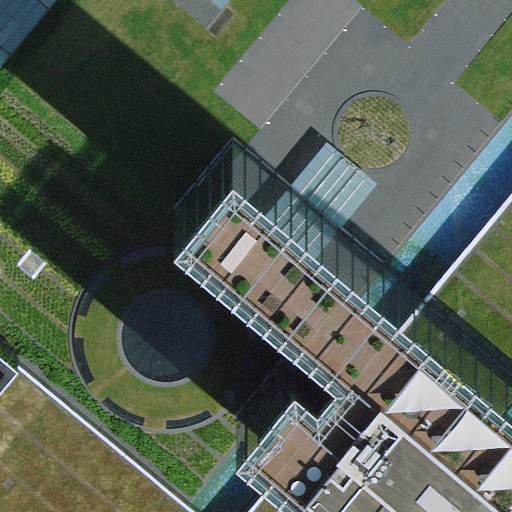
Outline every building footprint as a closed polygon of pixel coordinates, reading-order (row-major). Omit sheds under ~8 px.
[(0,0),(0,55),(45,0),(0,0)] [(337,343),(511,487),(511,368),(425,296),(388,265),(236,139),(176,209),(337,343)] [(511,192),(425,296),(511,368),(511,192)] [(0,376),(16,358),(22,351),(0,333),(0,376)] [(319,364),(498,511),(511,511),(511,487),(337,343),(319,364)] [(253,428),(291,460),(353,511),(498,511),(319,364),(297,345),(239,416),(253,428)] [(0,511),(353,511),(291,460),(248,511),(202,511),(190,502),(16,358),(0,376),(0,511)]
